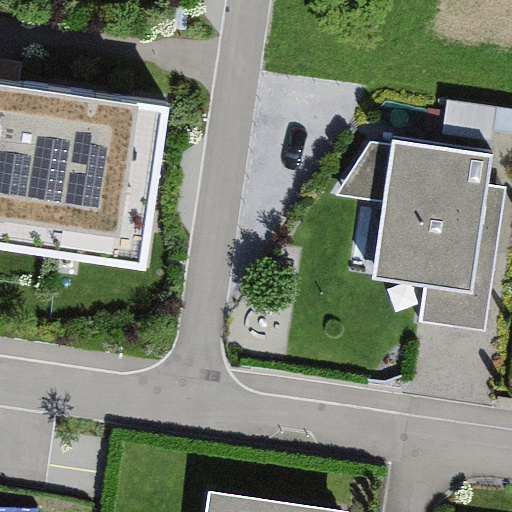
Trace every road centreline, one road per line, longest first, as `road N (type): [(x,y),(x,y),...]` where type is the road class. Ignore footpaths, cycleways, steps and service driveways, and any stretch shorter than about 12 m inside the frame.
road 1 (residential): [(188,404),(249,0)]
road 2 (residential): [(421,439),(188,404)]
road 3 (residential): [(188,404),(0,378)]
